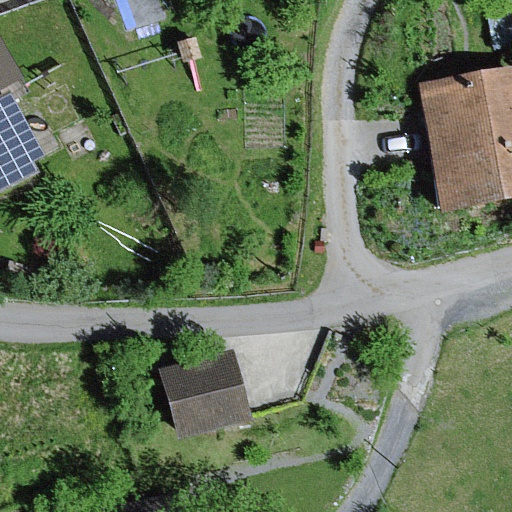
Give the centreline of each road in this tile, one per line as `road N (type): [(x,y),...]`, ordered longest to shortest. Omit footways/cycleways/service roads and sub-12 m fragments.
road 1 (unclassified): [(511,263),(347,306),(231,320),(0,322)]
road 2 (track): [(347,306),(345,49),(369,0)]
road 3 (track): [(351,511),(380,471),(406,404),(436,283)]
